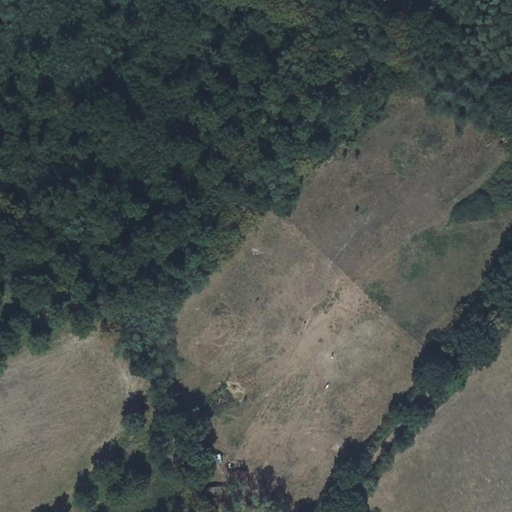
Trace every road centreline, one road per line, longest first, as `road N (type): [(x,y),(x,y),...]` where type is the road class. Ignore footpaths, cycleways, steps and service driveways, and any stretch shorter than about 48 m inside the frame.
road 1 (track): [(324,511),(511,286)]
road 2 (track): [(263,0),(344,16),(511,88)]
